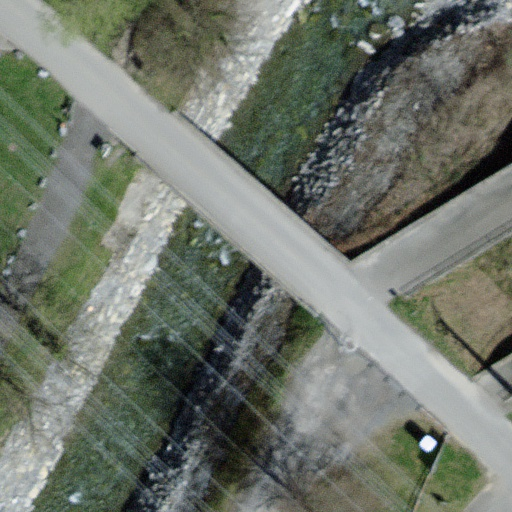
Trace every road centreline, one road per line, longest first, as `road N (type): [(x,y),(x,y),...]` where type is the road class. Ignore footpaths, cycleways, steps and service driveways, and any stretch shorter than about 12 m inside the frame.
road 1 (track): [(149,134),(511,447)]
road 2 (track): [(284,511),(382,328)]
